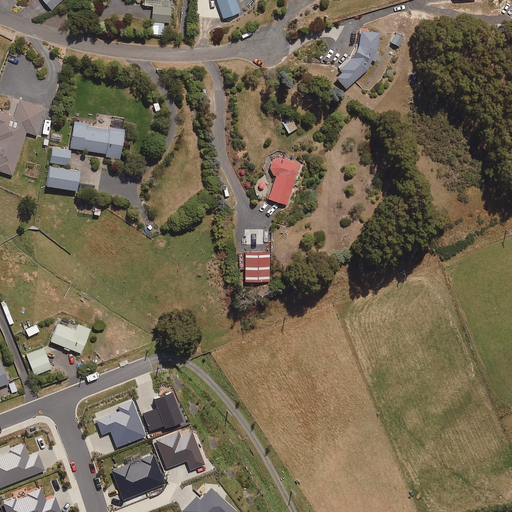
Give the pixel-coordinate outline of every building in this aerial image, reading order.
[(36,0),(48,13),(60,0),(36,0)] [(170,0),(143,0),(143,5),(152,6),(151,21),(150,34),(163,35),(164,22),(169,22),(170,0)] [(235,0),(216,0),(223,17),(240,11),(235,0)] [(375,51),(378,31),(361,28),(353,55),(338,68),(341,71),(335,76),(346,87),(367,68),(371,59),(375,60),(378,53),(375,51)] [(36,135),(45,108),(16,98),(10,115),(0,111),(0,170),(11,174),(26,131),(36,135)] [(287,132),(296,128),(291,118),(282,122),(287,132)] [(74,121),(70,147),(105,152),(104,156),(118,158),(123,129),(74,121)] [(67,164),(70,150),(52,147),(49,161),(67,164)] [(273,172),(274,173),(275,174),(268,199),(286,205),(299,164),(286,160),(286,159),(285,158),(283,157),(282,157),(280,157),(279,157),(277,157),(275,157),(274,158),(273,159),(272,160),(271,162),(270,163),(270,165),(270,167),(270,168),(271,170),(272,171),(273,172)] [(75,190),(79,170),(49,165),(45,185),(75,190)] [(270,281),(269,251),(244,251),(245,281),(270,281)] [(13,322),(5,301),(0,303),(9,324),(13,322)] [(62,348),(68,350),(69,348),(79,352),(89,328),(77,323),(74,329),(56,322),(49,340),(63,346),(62,348)] [(28,336),(38,330),(35,324),(25,329),(28,336)] [(34,374),(51,368),(43,347),(26,354),(34,374)] [(11,393),(17,391),(13,381),(7,384),(11,393)] [(184,421),(173,392),(153,399),(156,408),(143,413),(150,431),(165,426),(166,428),(184,421)] [(132,400),(117,406),(119,411),(97,420),(102,434),(111,431),(117,447),(146,436),(132,400)] [(179,432),(156,440),(167,469),(187,462),(190,470),(205,464),(192,432),(181,436),(179,432)] [(0,488),(47,470),(40,452),(30,456),(25,444),(10,450),(11,452),(0,456),(0,488)] [(166,484),(154,453),(140,459),(141,461),(130,465),(129,463),(111,470),(123,501),(166,484)] [(16,498),(3,503),(6,511),(61,511),(56,497),(47,500),(42,487),(27,493),(28,495),(17,500),(16,498)] [(197,496),(183,511),(236,511),(237,511),(212,488),(200,500),(197,496)]
